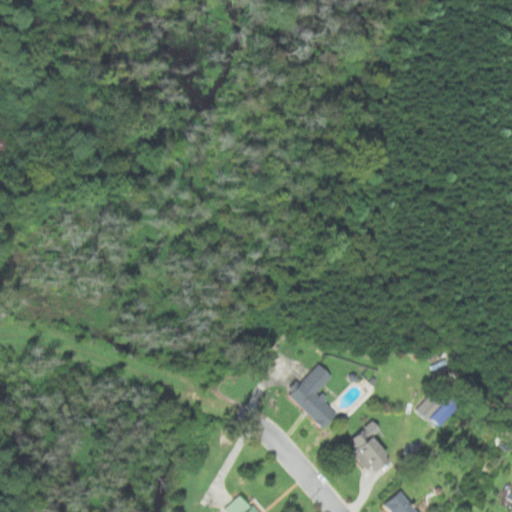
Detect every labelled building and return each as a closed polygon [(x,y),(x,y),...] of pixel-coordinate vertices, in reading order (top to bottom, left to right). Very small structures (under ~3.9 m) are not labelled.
[(316,427),(331,409),(310,391),(324,375),(308,362),(279,394),(316,427)] [(444,413),(435,404),(423,417),(433,426),(444,413)] [(338,442),(366,471),(383,455),(355,426),(338,442)] [(511,511),(511,485),(509,484),(502,497),(511,502),(507,510),(511,511)] [(420,511),(400,488),(382,503),(389,511),(420,511)] [(256,511),(231,492),(215,511),(256,511)]
